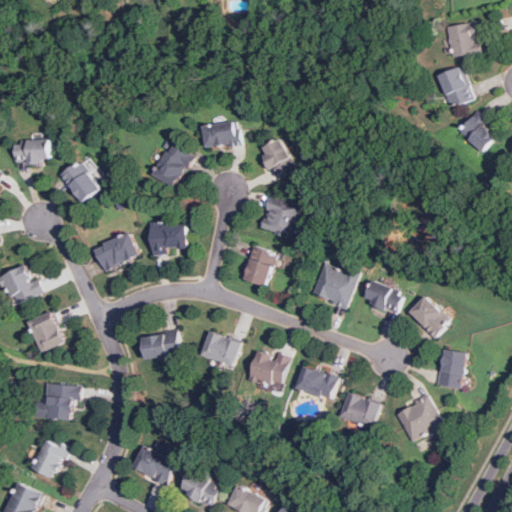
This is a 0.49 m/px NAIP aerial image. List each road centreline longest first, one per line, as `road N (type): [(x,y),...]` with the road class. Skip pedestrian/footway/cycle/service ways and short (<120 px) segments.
road 1 (residential): [(82,511),(120,438),(123,378),(72,256),(44,221)]
road 2 (residential): [(102,317),(160,293),(202,292),(392,359)]
